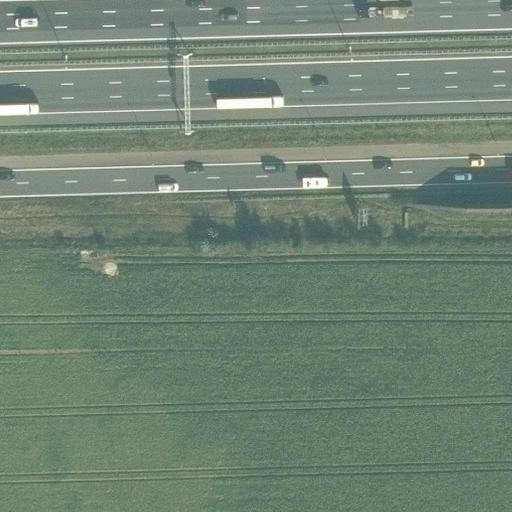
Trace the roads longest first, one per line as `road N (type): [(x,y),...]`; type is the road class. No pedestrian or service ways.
road 1 (motorway): [(511,10),(0,28)]
road 2 (motorway): [(0,96),(511,80)]
road 3 (trunk): [(0,185),(511,170)]
